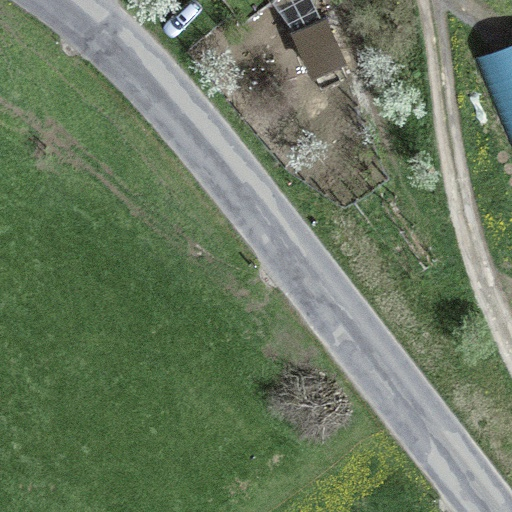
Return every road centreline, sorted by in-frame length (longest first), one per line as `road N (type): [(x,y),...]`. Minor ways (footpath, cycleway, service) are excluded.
road 1 (tertiary): [(71,0),(142,66),(211,148),(490,511)]
road 2 (track): [(511,347),(461,232),(423,0)]
